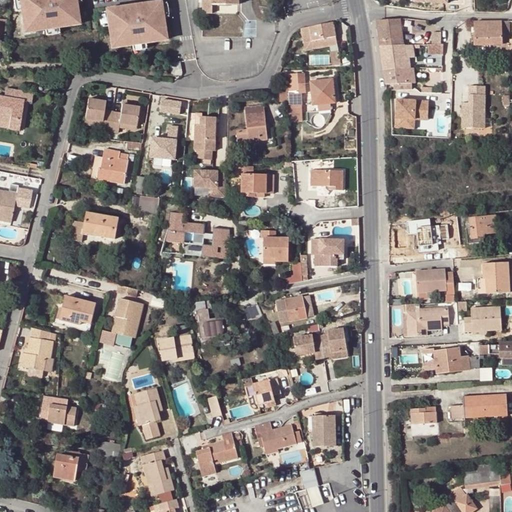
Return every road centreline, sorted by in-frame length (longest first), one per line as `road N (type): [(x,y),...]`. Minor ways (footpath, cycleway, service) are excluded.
road 1 (residential): [(0,365),(80,80),(98,76),(185,92),(256,85),(290,22),(357,11)]
road 2 (tertiary): [(357,11),(368,123),(376,511)]
road 3 (residential): [(357,11),(511,14)]
